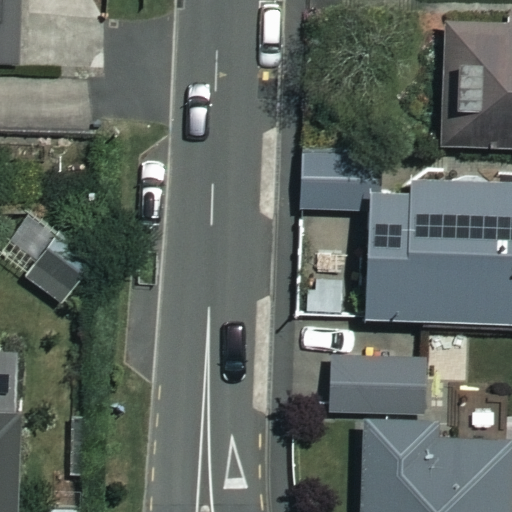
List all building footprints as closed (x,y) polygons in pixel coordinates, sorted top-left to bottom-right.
[(0,0),(0,61),(15,61),(12,0),(0,0)] [(511,18),(442,19),(443,148),(511,146),(511,18)] [(302,216),(371,218),(368,323),(511,326),(511,180),(372,177),(372,148),(303,146),(302,216)] [(421,356),(333,356),(333,413),(421,413),(421,356)] [(19,511),(22,396),(0,395),(0,511),(19,511)] [(510,511),(511,483),(511,429),(365,424),(361,511),(510,511)]
